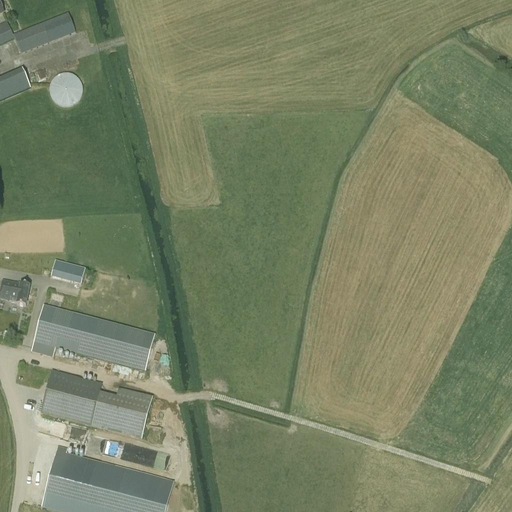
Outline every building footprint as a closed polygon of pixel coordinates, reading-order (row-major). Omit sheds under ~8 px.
[(68,15),(13,36),(14,40),(21,56),(76,35),(68,15)] [(0,47),(14,40),(13,36),(6,23),(0,26),(0,47)] [(0,102),(34,86),(26,68),(0,79),(0,102)] [(50,89),(50,90),(49,92),(50,94),(50,96),(51,98),(51,100),(53,102),(54,103),(55,105),(57,106),(59,107),(61,108),(63,108),(65,109),(67,109),(69,108),(71,108),(73,107),(75,106),(77,105),(78,103),(80,102),(81,100),(82,98),(82,96),(83,94),(83,92),(83,90),(82,88),(82,86),(81,84),(80,82),(78,80),(77,79),(75,78),(73,77),(71,76),(69,75),(67,75),(65,75),(63,75),(61,76),(59,77),(57,78),(56,79),(54,80),(53,82),(52,84),(51,86),(50,88),(50,89)] [(56,262),(52,279),(83,286),(87,269),(56,262)] [(26,309),(30,288),(3,283),(0,298),(0,300),(10,302),(10,304),(17,305),(16,307),(26,309)] [(31,353),(53,358),(55,350),(145,374),(153,338),(111,327),(43,308),(38,326),(31,353)] [(142,441),(152,401),(118,392),(116,399),(100,395),(102,387),(52,374),(41,415),(142,441)] [(166,511),(174,484),(67,456),(68,451),(58,448),(42,509),(51,511),(166,511)]
